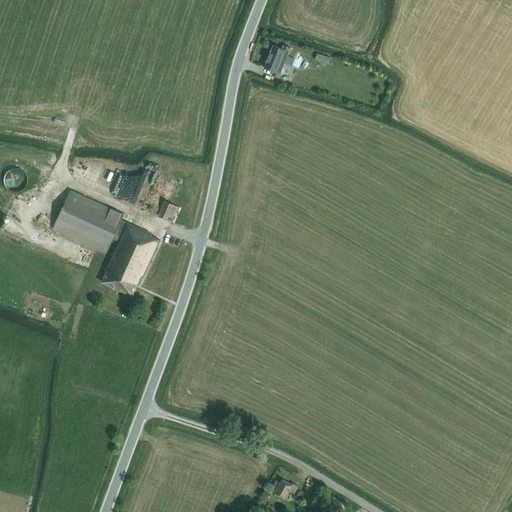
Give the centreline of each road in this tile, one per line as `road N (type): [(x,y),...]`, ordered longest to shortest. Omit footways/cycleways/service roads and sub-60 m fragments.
road 1 (tertiary): [(143,408),(194,266),(236,67),(261,0)]
road 2 (unclassified): [(143,408),(296,461),(381,511)]
